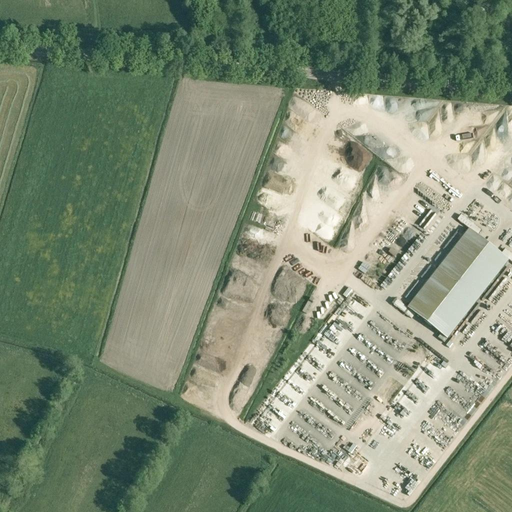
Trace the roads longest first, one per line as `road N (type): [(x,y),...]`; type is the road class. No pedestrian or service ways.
road 1 (tertiary): [(511,89),(0,46)]
road 2 (unknown): [(278,446),(237,425),(225,398),(289,233)]
road 3 (unknown): [(459,354),(362,481),(278,446)]
road 4 (unknown): [(433,154),(360,110),(336,114),(315,149),(289,233)]
road 5 (unknown): [(278,446),(381,300)]
road 6 (unknown): [(335,267),(433,154)]
road 7 (unknown): [(381,300),(478,190)]
